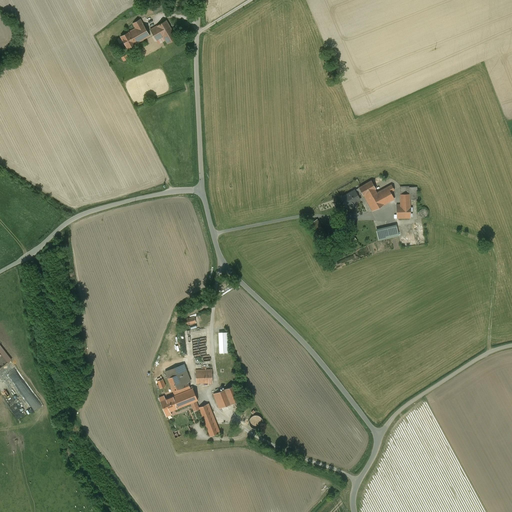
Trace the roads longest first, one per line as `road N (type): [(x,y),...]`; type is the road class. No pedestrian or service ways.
road 1 (unclassified): [(202,188),(222,260),(315,355),(380,438)]
road 2 (unclassified): [(0,271),(90,211),(202,188)]
road 3 (unclassified): [(197,0),(202,188)]
road 4 (track): [(490,351),(490,254),(419,223)]
road 5 (unclassified): [(511,346),(490,351),(411,401),(380,438)]
